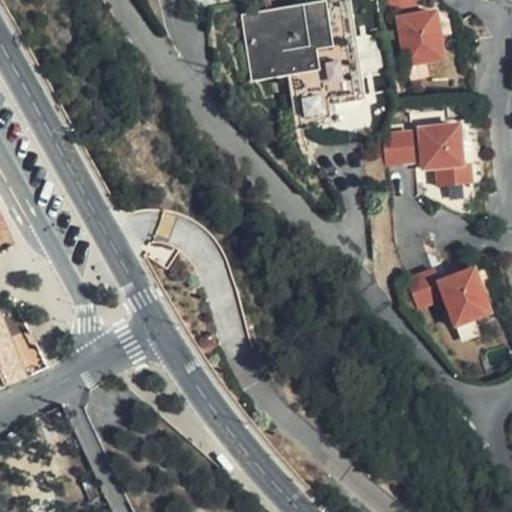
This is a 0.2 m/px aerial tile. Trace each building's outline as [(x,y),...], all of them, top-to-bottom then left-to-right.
[(351,89),(337,0),(319,0),(299,3),(300,7),(243,15),(251,69),(288,64),(297,123),(338,117),(334,92),(351,89)] [(416,0),(386,0),(388,14),(399,12),(418,9),(416,0)] [(418,9),(399,12),(400,19),(419,16),(418,9)] [(419,16),(400,19),(407,66),(444,60),(436,14),(419,16)] [(460,124),(420,128),(420,131),(422,144),(424,169),(437,167),(438,186),(471,183),(470,165),(464,165),(460,124)] [(416,161),(414,145),(413,131),(384,134),(386,164),(416,161)] [(420,131),(413,131),(414,145),(422,144),(420,131)] [(0,204),(0,250),(18,242),(0,204)] [(438,282),(436,277),(434,271),(407,281),(417,308),(444,298),(455,327),(491,314),(474,268),(455,276),(438,282)] [(453,271),(436,277),(438,282),(455,276),(453,271)] [(0,390),(26,380),(0,315),(0,390)]
